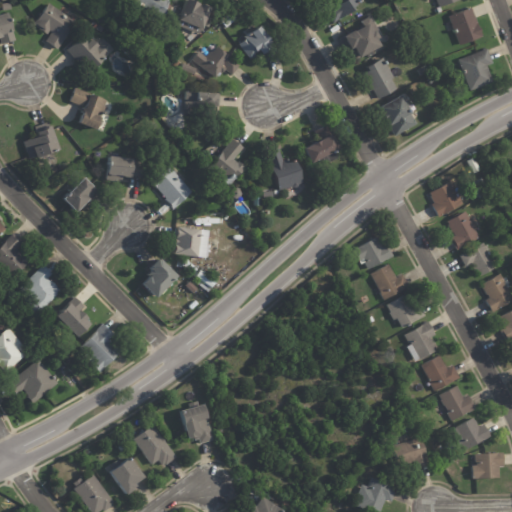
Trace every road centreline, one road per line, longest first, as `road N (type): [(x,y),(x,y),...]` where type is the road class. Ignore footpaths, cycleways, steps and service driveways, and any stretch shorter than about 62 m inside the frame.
road 1 (tertiary): [(511,91),(382,169),(166,348),(0,449)]
road 2 (tertiary): [(0,474),(185,371),(396,193),(511,124)]
road 3 (residential): [(0,171),(185,371)]
road 4 (residential): [(216,490),(171,498),(152,511),(35,489),(0,434)]
road 5 (residential): [(396,193),(511,411)]
road 6 (residential): [(272,0),(298,25),(396,193)]
